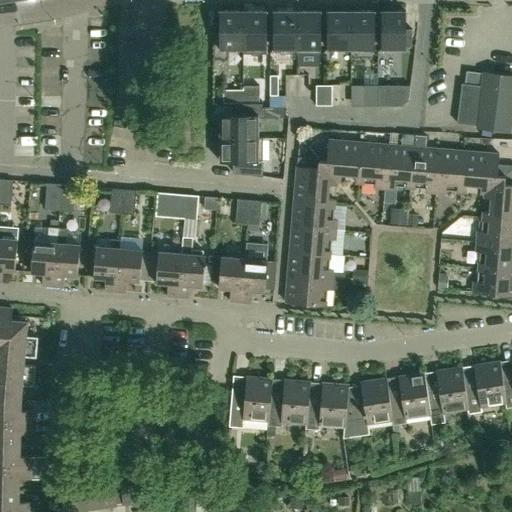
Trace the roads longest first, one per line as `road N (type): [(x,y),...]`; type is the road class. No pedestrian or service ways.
road 1 (unclassified): [(71,303),(183,315),(236,345),(304,351),(422,346),(511,331)]
road 2 (residential): [(55,451),(71,303)]
